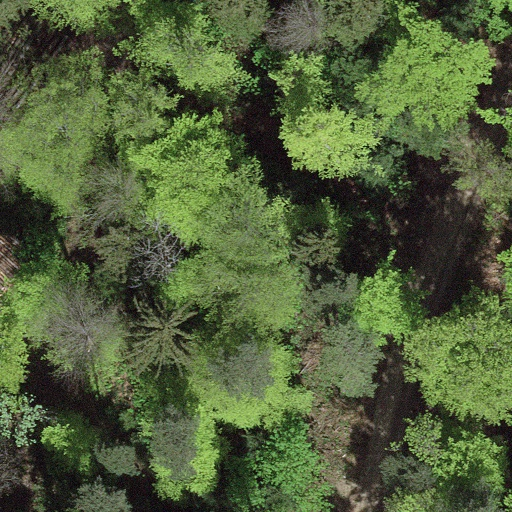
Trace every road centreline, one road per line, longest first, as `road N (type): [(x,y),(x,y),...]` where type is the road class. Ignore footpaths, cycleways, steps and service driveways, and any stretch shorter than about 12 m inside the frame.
road 1 (track): [(363,511),(413,293),(511,67)]
road 2 (track): [(121,0),(0,145)]
